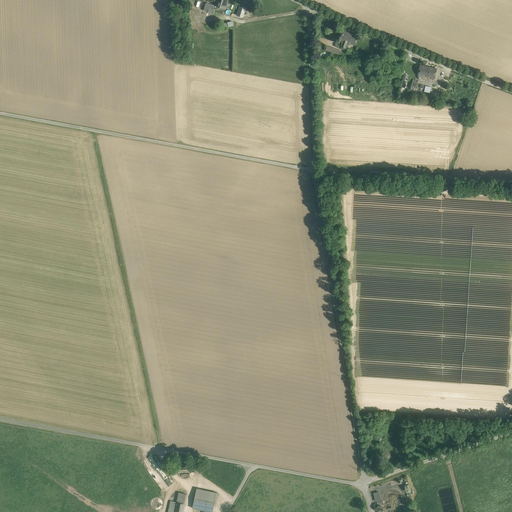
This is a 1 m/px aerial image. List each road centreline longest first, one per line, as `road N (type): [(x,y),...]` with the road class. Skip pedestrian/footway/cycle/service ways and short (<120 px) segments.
road 1 (unclassified): [(314,168),(365,483)]
road 2 (unclassified): [(314,168),(0,113)]
road 3 (unclassified): [(511,91),(308,5)]
road 4 (unclassified): [(308,5),(314,168)]
road 5 (unclassified): [(511,434),(365,483)]
